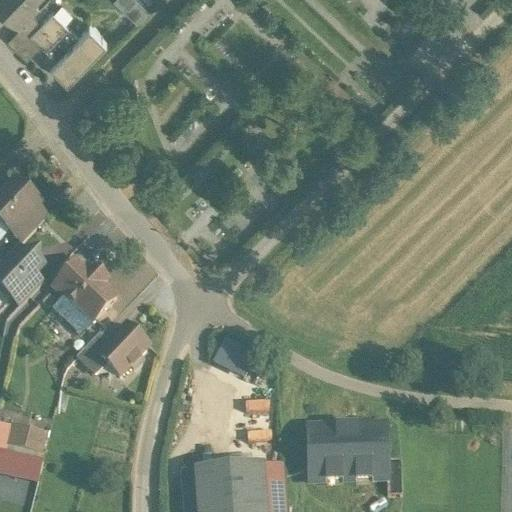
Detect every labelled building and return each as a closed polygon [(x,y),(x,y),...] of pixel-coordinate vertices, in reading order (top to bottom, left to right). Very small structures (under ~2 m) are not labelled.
[(0,0),(0,5),(12,16),(14,18),(30,0),(0,0)] [(30,0),(14,18),(12,16),(10,18),(19,27),(32,15),(39,7),(30,0)] [(114,0),(125,10),(135,0),(114,0)] [(148,10),(137,0),(135,0),(125,10),(137,21),(148,10)] [(78,36),(52,11),(40,23),(29,34),(40,45),(55,59),(78,36)] [(19,27),(6,41),(26,60),(40,45),(29,34),(40,23),(32,15),(19,27)] [(55,59),(49,65),(67,82),(106,42),(89,25),(55,59)] [(15,186),(0,202),(0,227),(11,238),(35,213),(39,209),(15,186)] [(35,213),(11,238),(21,248),(46,223),(35,213)] [(22,259),(16,254),(0,270),(0,286),(1,287),(0,287),(0,292),(11,303),(33,279),(41,270),(37,266),(36,258),(22,259)] [(79,267),(54,293),(63,303),(64,303),(88,276),(79,267)] [(88,276),(64,303),(91,329),(116,302),(103,290),(107,285),(94,272),(90,277),(88,276)] [(33,279),(11,303),(20,312),(42,288),(33,279)] [(64,303),(63,303),(51,315),(79,341),(91,329),(64,303)] [(108,351),(98,362),(120,382),(130,372),(133,375),(141,367),(137,364),(147,353),(126,333),(108,351)] [(98,341),(78,363),(88,373),(98,362),(108,351),(98,341)] [(215,367),(244,382),(257,358),(227,343),(215,367)] [(347,487),(386,486),(386,466),(385,433),(369,434),(369,428),(361,428),(361,434),(346,434),(347,487)] [(309,489),(347,487),(346,434),(333,435),(333,430),(322,430),(322,435),(307,436),(309,489)] [(44,443),(10,435),(6,451),(40,459),(44,443)] [(400,466),(386,466),(386,486),(387,502),(401,501),(400,466)] [(285,511),(283,468),(192,475),(195,511),(285,511)] [(195,511),(192,475),(179,476),(182,511),(195,511)]
